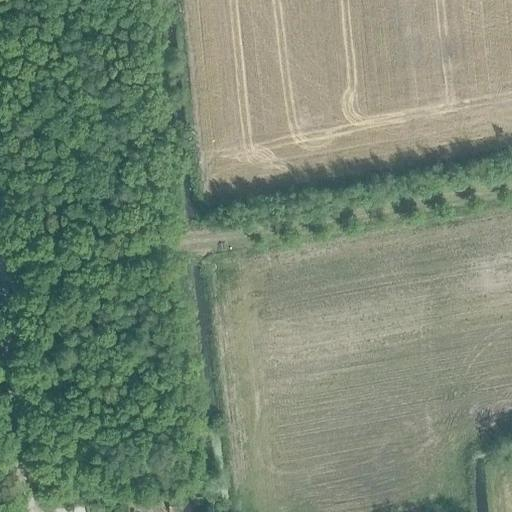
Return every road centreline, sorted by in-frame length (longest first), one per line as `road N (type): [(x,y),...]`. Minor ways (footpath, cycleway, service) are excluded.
road 1 (track): [(203,458),(149,0)]
road 2 (track): [(0,275),(179,244)]
